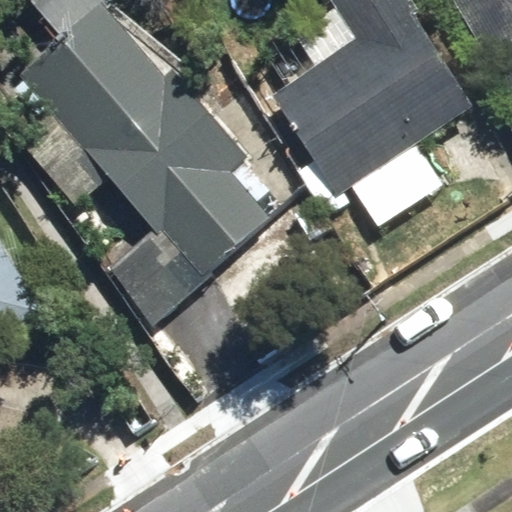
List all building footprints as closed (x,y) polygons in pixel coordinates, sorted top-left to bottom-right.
[(122,6),(116,0),(38,0),(76,45),(120,8),(122,6)] [(427,147),(486,111),(429,18),(433,15),(423,0),(343,0),(371,46),(285,98),(345,196),(361,186),(427,147)] [(511,0),(466,0),(511,89),(511,0)] [(180,80),(120,8),(76,45),(36,78),(41,84),(29,94),(51,120),(28,139),(88,210),(123,181),(171,238),(165,243),(160,237),(118,273),(163,326),(225,274),(223,271),(282,222),(243,175),(260,161),(187,74),(180,80)] [(361,186),(387,228),(453,188),(427,147),(361,186)] [(0,349),(61,308),(0,217),(0,349)]
